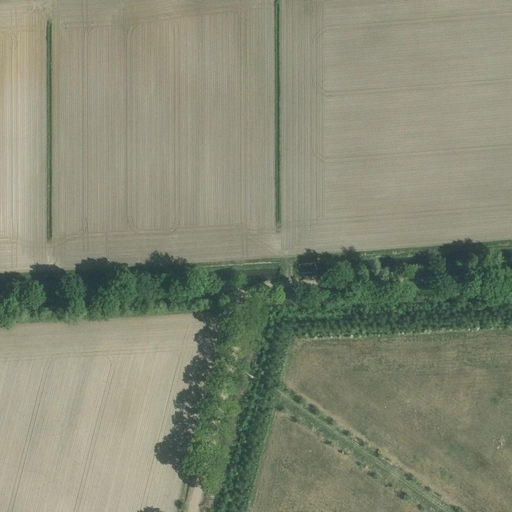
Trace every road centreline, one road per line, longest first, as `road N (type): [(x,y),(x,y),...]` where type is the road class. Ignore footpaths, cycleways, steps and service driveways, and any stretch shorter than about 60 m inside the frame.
road 1 (track): [(250,286),(511,269)]
road 2 (track): [(0,300),(250,286)]
road 3 (track): [(193,511),(229,366)]
